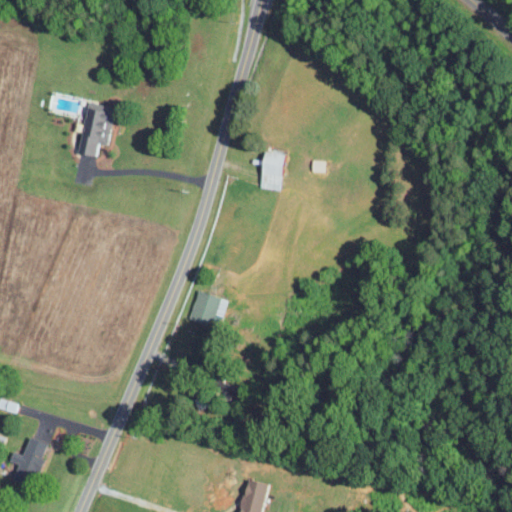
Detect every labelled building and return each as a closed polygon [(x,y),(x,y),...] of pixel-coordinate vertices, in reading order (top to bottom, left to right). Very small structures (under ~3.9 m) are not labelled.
[(78,153),(92,156),(95,142),(103,143),(108,121),(98,119),(99,112),(87,109),(78,153)] [(257,188),(279,188),(280,152),(259,152),(257,188)] [(187,318),(216,328),(225,299),(196,290),(187,318)] [(45,443),(27,436),(21,454),(10,450),(7,459),(17,463),(14,470),(33,477),(45,443)] [(234,511),(256,511),(264,481),(243,477),(234,511)]
